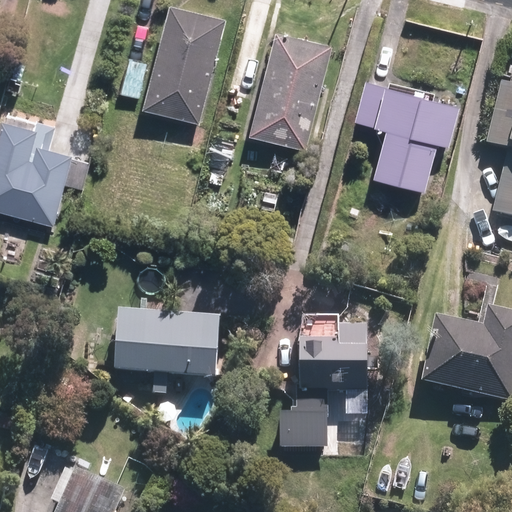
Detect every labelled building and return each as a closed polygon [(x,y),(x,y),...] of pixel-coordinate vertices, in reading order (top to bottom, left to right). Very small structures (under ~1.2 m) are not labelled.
[(179,0),(167,0),(141,103),(198,117),(225,12),(179,0)] [(331,40),(274,26),(248,129),(305,143),(331,40)] [(147,57),(130,53),(120,89),(138,94),(147,57)] [(459,101),(364,76),(353,119),(382,126),(369,173),(424,187),(436,141),(447,144),(459,101)] [(510,144),(493,210),(511,214),(511,81),(501,78),(486,139),(510,144)] [(32,137),(2,129),(0,137),(0,214),(54,228),(71,160),(29,149),(32,137)] [(27,242),(5,236),(0,257),(0,258),(22,263),(27,242)] [(510,398),(511,390),(511,307),(486,302),(482,321),(433,310),(418,377),(510,398)] [(220,313),(116,306),(112,367),(215,374),(220,313)] [(283,419),(283,446),(323,446),(323,391),(366,391),(365,330),(297,330),(298,418),(283,419)] [(369,395),(346,393),(344,419),(368,421),(369,395)] [(16,419),(0,415),(0,426),(13,429),(16,419)] [(73,464),(51,511),(112,511),(123,486),(73,464)]
